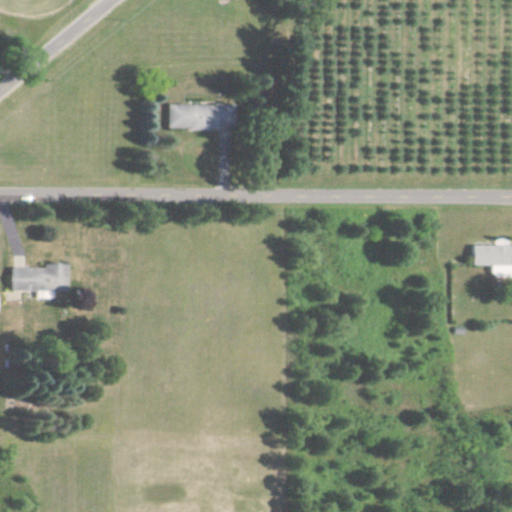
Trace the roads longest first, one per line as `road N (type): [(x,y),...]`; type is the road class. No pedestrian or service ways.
road 1 (residential): [(0,198),(511,200)]
road 2 (tertiary): [(0,94),(114,0)]
